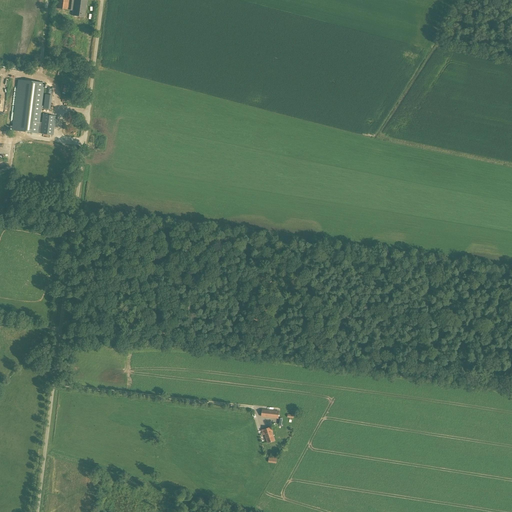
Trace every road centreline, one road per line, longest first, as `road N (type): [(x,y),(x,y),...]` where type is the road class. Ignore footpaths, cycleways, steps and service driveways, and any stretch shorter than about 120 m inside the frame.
road 1 (unclassified): [(36,511),(100,0)]
road 2 (unknown): [(53,381),(253,409)]
